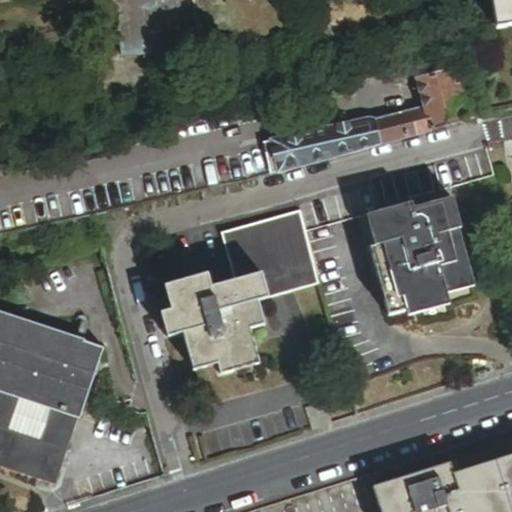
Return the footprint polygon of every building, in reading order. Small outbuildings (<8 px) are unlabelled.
[(62,0),(68,30),(105,24),(100,0),(62,0)] [(100,0),(105,24),(107,24),(113,55),(188,42),(180,0),(100,0)] [(180,0),(188,42),(273,29),(267,0),(180,0)] [(511,0),(488,0),(493,25),(503,23),(511,21),(511,0)] [(505,30),(503,23),(493,25),(495,32),(505,30)] [(426,130),(464,120),(454,85),(451,86),(446,71),(425,76),(423,66),(421,65),(417,63),(413,64),(412,65),(410,67),(410,71),(419,105),(426,130)] [(464,120),(483,115),(475,80),(454,85),(464,120)] [(187,95),(189,106),(191,108),(191,110),(191,113),(216,110),(214,92),(187,95)] [(191,108),(189,106),(186,104),(183,104),(181,106),(179,108),(178,111),(179,114),(181,116),(184,117),(187,117),(190,115),(191,113),(191,110),(191,108)] [(379,143),(426,130),(419,105),(373,117),(379,143)] [(354,150),(379,143),(373,117),(365,119),(364,118),(348,122),(354,150)] [(326,158),(354,150),(348,122),(320,128),(326,158)] [(298,165),(326,158),(320,128),(291,135),(298,165)] [(99,133),(99,132),(86,135),(89,147),(102,144),(99,133)] [(275,172),(298,165),(291,135),(268,140),(275,172)] [(265,175),(275,172),(268,140),(258,143),(265,175)] [(373,248),(368,249),(375,277),(386,318),(405,313),(406,318),(447,307),(445,296),(471,289),(456,232),(459,231),(450,198),(411,208),(410,202),(364,215),(373,248)] [(268,298),(319,284),(299,210),(224,232),(238,280),(260,274),(268,298)] [(363,250),(368,249),(373,248),(364,215),(355,218),(363,250)] [(375,277),(368,249),(363,250),(371,278),(375,277)] [(260,274),(238,280),(215,286),(210,272),(167,285),(174,309),(158,313),(166,339),(181,335),(193,373),(217,366),(220,376),(258,365),(248,331),(263,326),(257,301),(268,298),(260,274)] [(0,468),(55,486),(101,349),(0,314),(0,468)] [(304,410),(310,430),(329,424),(322,404),(304,410)] [(511,511),(511,453),(450,472),(447,462),(375,484),(369,485),(376,511),(511,511)]
